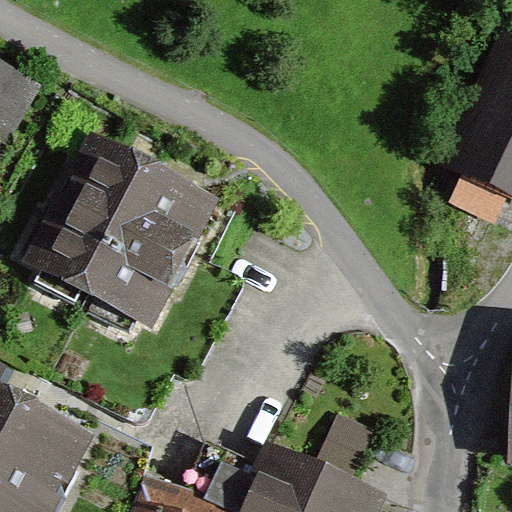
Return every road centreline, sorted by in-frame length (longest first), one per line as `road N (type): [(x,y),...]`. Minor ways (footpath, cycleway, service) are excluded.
road 1 (residential): [(0,25),(242,146),(313,208),(437,375)]
road 2 (residential): [(437,375),(447,419),(434,511)]
